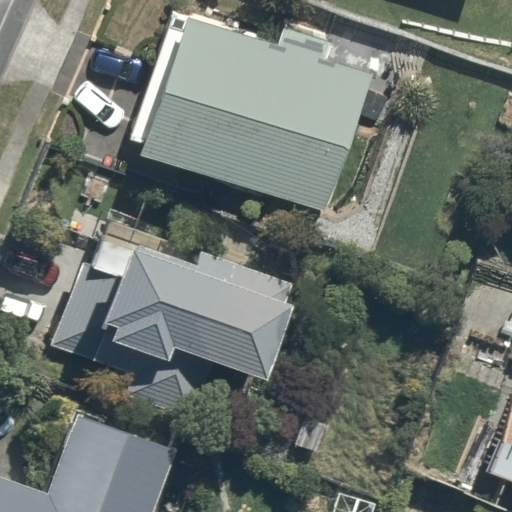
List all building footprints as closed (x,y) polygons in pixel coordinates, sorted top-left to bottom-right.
[(393,69),(193,0),(166,0),(125,122),(348,199),(393,69)] [(321,284),(100,204),(76,269),(109,281),(92,326),(126,338),(107,391),(184,419),(211,343),(289,371),(321,284)] [(511,405),(486,468),(511,478),(511,405)] [(147,511),(169,448),(61,410),(35,484),(0,471),(0,511),(147,511)] [(375,511),(379,504),(337,488),(328,511),(375,511)]
